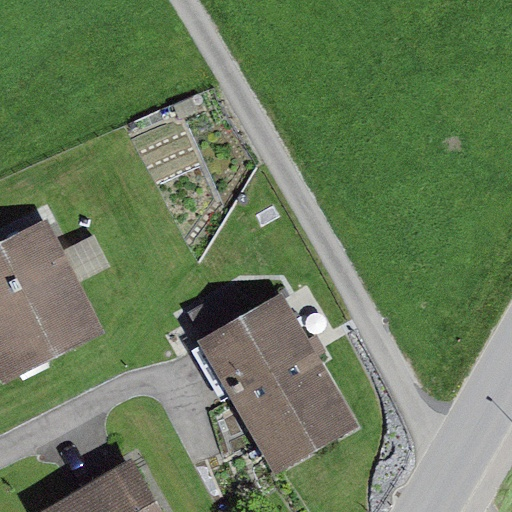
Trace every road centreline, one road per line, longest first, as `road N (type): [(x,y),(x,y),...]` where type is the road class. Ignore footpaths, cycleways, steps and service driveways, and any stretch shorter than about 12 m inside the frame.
road 1 (track): [(462,455),(433,437),(176,0)]
road 2 (secondary): [(428,511),(511,373)]
